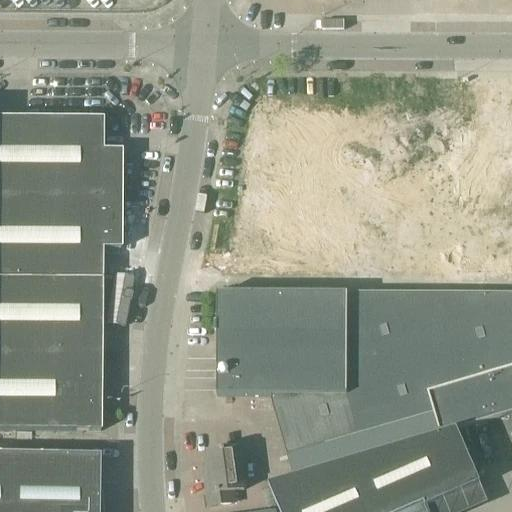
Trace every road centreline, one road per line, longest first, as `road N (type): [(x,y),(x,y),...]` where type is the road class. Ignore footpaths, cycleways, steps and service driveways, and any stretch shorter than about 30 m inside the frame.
road 1 (unclassified): [(151,511),(150,376),(209,41)]
road 2 (unclassified): [(209,41),(511,43)]
road 3 (unclassified): [(0,41),(209,41)]
